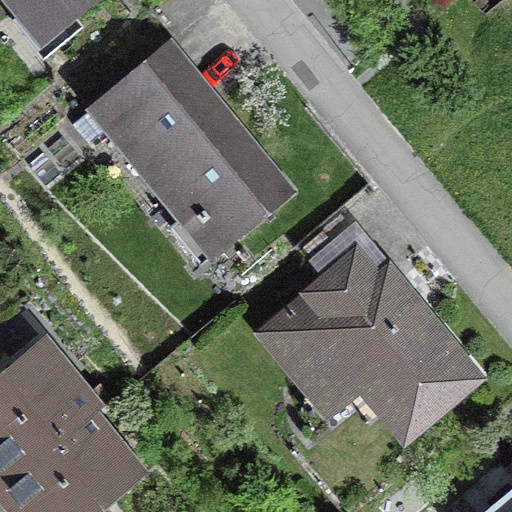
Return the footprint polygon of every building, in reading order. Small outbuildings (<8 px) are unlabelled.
[(92,0),(17,0),(50,37),(92,0)] [(253,160),(160,50),(75,122),(92,142),(108,128),(176,208),(163,219),(197,260),(288,183),(261,152),(253,160)] [(364,246),(265,327),(318,390),(351,362),(408,430),(472,376),(364,246)] [(94,407),(43,343),(0,377),(0,469),(7,478),(0,482),(0,484),(9,496),(22,511),(90,511),(138,474),(88,412),(94,407)] [(511,511),(511,495),(491,511),(511,511)]
